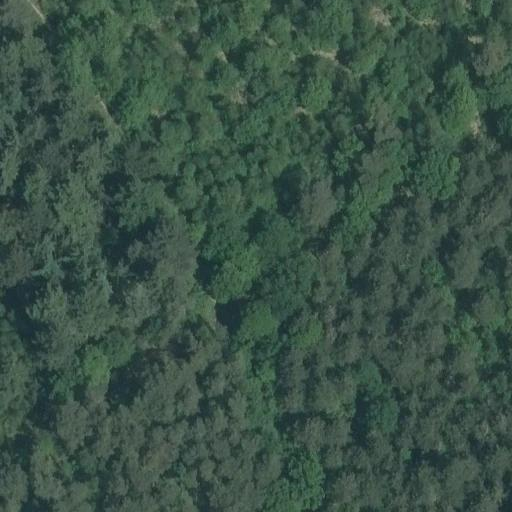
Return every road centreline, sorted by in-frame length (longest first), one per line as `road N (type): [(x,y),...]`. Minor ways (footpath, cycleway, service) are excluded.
road 1 (track): [(26,0),(222,301)]
road 2 (track): [(222,301),(511,106)]
road 3 (track): [(222,301),(304,511)]
